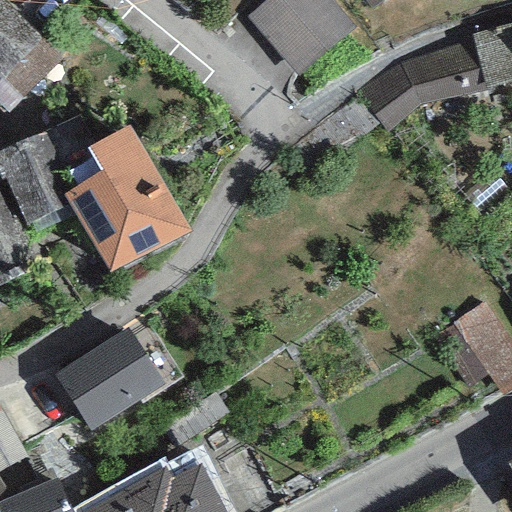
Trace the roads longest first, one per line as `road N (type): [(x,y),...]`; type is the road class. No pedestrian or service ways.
road 1 (residential): [(0,368),(62,344),(183,261),(269,129),(259,102),(133,0)]
road 2 (secondary): [(511,415),(325,511)]
